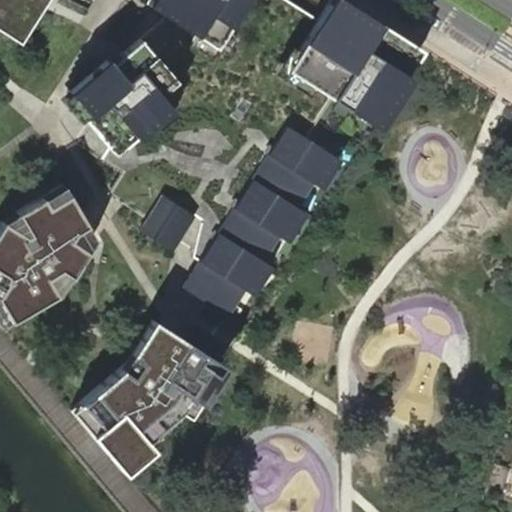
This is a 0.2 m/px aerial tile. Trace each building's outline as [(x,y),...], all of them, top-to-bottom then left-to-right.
[(51,1),(51,0),(0,0),(0,24),(25,40),(51,1)] [(150,0),(149,2),(167,13),(195,30),(212,41),(224,22),(238,0),(150,0)] [(411,67),(424,48),(383,22),(351,2),(348,0),(330,0),(319,18),(308,35),(288,68),(337,99),(353,109),(376,123),(411,67)] [(158,51),(143,32),(112,60),(109,57),(70,91),(89,111),(94,116),(114,139),(131,158),(151,142),(185,114),(174,102),(191,88),(158,51)] [(314,179),(332,150),(311,138),(287,122),(270,148),(251,177),(233,206),(231,209),(217,232),(214,236),(200,258),(198,261),(184,285),(230,313),(232,309),(245,289),(264,260),(266,256),(279,235),(298,205),(301,201),(314,179)] [(0,325),(2,324),(55,294),(69,277),(94,237),(62,185),(42,197),(14,213),(0,221),(0,325)] [(195,212),(162,192),(147,215),(141,226),(173,247),(180,236),(195,212)] [(72,408),(69,410),(88,432),(122,472),(153,445),(146,436),(181,406),(190,412),(202,394),(223,361),(213,354),(188,339),(170,327),(154,316),(135,344),(123,364),(84,397),(72,408)]
